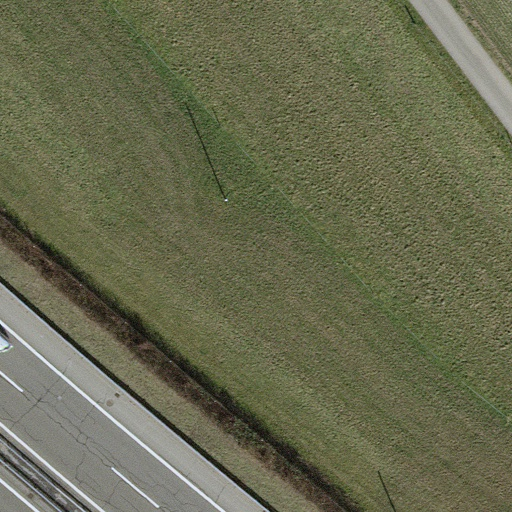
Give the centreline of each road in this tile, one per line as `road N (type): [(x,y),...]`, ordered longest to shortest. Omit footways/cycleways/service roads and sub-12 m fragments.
road 1 (motorway): [(168,511),(0,367)]
road 2 (track): [(511,116),(422,0)]
